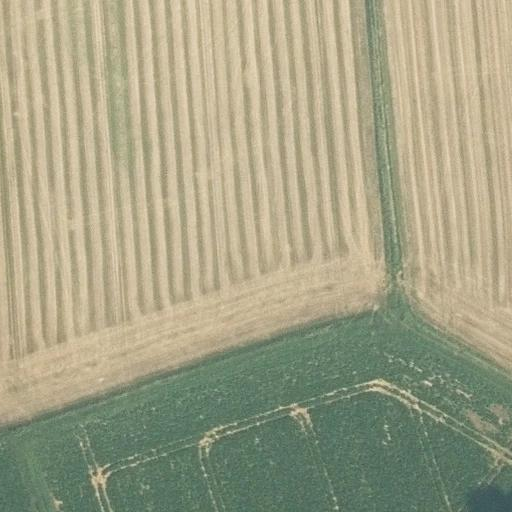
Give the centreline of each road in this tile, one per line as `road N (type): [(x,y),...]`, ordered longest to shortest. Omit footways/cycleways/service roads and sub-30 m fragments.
road 1 (track): [(0,443),(364,327),(398,331),(511,392)]
road 2 (track): [(360,0),(385,327)]
